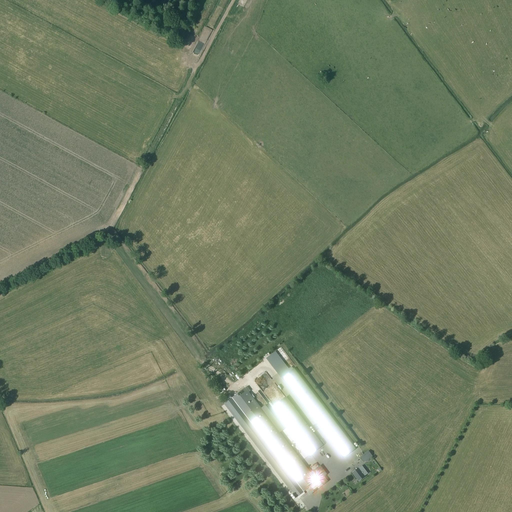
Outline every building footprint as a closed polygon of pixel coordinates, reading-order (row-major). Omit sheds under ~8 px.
[(280,357),(276,352),(275,352),(271,356),(267,358),(271,364),(279,374),(288,368),(280,357)] [(293,370),(284,377),(345,457),(354,450),(293,370)] [(309,474),(244,389),(236,395),(302,480),(297,484),(303,492),(326,475),(319,466),(309,474)] [(318,441),(285,398),(273,407),(310,455),(324,444),(321,439),(318,441)] [(371,456),(368,452),(365,455),(361,458),(364,462),(371,456)] [(359,481),(364,477),(364,476),(367,474),(363,468),(359,471),(358,469),(352,473),(359,481)]
